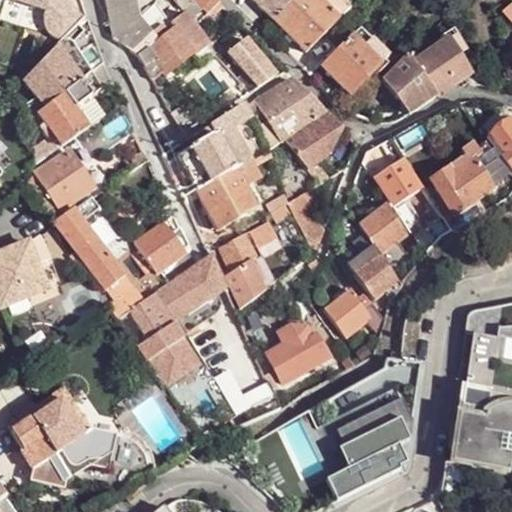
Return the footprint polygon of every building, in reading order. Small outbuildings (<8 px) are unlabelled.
[(2,0),(2,2),(45,16),(49,0),(2,0)] [(89,20),(80,0),(72,0),(50,22),(68,40),(89,20)] [(136,15),(132,0),(104,0),(111,39),(136,15)] [(170,0),(152,0),(145,7),(152,14),(158,21),(176,5),(170,0)] [(192,0),(170,0),(176,5),(182,11),(184,8),(192,0)] [(193,0),(192,0),(184,8),(193,20),(202,8),(193,0)] [(193,0),(202,8),(210,0),(193,0)] [(294,0),(250,0),(273,22),(294,0)] [(339,19),(318,0),(294,0),(273,22),(306,53),(327,32),(339,19)] [(349,8),(340,0),(318,0),(339,19),(343,15),(349,8)] [(152,14),(145,7),(136,15),(136,17),(142,24),(152,14)] [(511,7),(503,14),(511,23),(511,7)] [(0,16),(8,19),(11,12),(0,8),(0,16)] [(203,42),(184,15),(170,26),(172,30),(173,29),(190,51),(203,42)] [(151,35),(136,17),(113,40),(130,52),(151,35)] [(170,26),(149,39),(152,43),(172,30),(170,26)] [(43,64),(24,82),(36,100),(20,111),(28,123),(39,116),(71,93),(79,86),(81,85),(102,70),(106,67),(104,61),(95,39),(91,28),(73,46),(68,41),(62,46),(43,64)] [(139,58),(152,80),(164,71),(164,72),(190,53),(191,53),(190,51),(173,29),(172,30),(152,43),(145,48),(136,56),(139,58)] [(479,70),(453,30),(445,35),(448,40),(471,75),(479,70)] [(387,58),(359,31),(321,70),(349,97),(387,58)] [(236,35),(221,44),(227,53),(241,43),(238,39),(236,35)] [(265,62),(246,40),(242,42),(241,43),(227,53),(256,86),(259,89),(278,78),(265,62)] [(471,75),(448,40),(426,55),(413,65),(438,97),(460,83),(471,75)] [(214,56),(207,46),(203,42),(190,51),(191,53),(190,53),(199,67),(214,56)] [(145,48),(141,43),(130,52),(136,56),(145,48)] [(421,48),(407,58),(413,65),(426,55),(421,48)] [(164,71),(152,80),(159,93),(199,67),(190,53),(164,72),(164,71)] [(289,72),(273,56),(265,62),(278,78),(289,72)] [(393,71),(386,79),(384,81),(410,117),(410,116),(420,109),(438,97),(413,65),(407,58),(400,64),(393,71)] [(94,98),(113,84),(106,67),(102,70),(81,85),(91,99),(94,98)] [(256,102),(284,144),(285,144),(328,117),(292,82),(278,89),(256,102)] [(81,107),(91,99),(81,85),(79,86),(71,93),(81,107)] [(244,106),(245,108),(256,102),(278,89),(277,87),(244,106)] [(61,148),(95,126),(94,124),(81,107),(71,93),(39,116),(42,121),(49,130),(58,144),(61,148)] [(91,99),(81,107),(94,124),(106,116),(94,98),(91,99)] [(244,106),(210,127),(216,137),(217,137),(218,140),(231,132),(235,130),(238,128),(243,125),(252,120),(248,113),(245,108),(244,106)] [(42,121),(39,116),(28,123),(29,124),(30,130),(42,121)] [(328,117),(285,144),(294,154),(299,151),(302,156),(306,154),(319,145),(342,131),(328,117)] [(485,133),(489,138),(506,125),(502,120),(485,133)] [(487,140),(511,170),(511,125),(509,122),(506,125),(489,138),(487,140)] [(262,138),(267,135),(260,123),(256,125),(262,138)] [(390,144),(402,159),(426,144),(431,141),(421,126),(391,143),(390,144)] [(207,142),(216,137),(210,127),(202,133),(207,142)] [(49,130),(45,134),(54,146),(58,144),(49,130)] [(252,161),(253,161),(237,133),(233,136),(231,132),(218,140),(235,171),(252,161)] [(181,163),(197,191),(233,172),(235,171),(218,140),(217,137),(216,137),(207,142),(179,158),(181,163)] [(388,139),(379,144),(393,165),(395,168),(404,162),(402,159),(390,144),(391,143),(388,139)] [(474,148),(481,157),(487,153),(481,143),(474,148)] [(449,171),(453,177),(475,161),(476,162),(481,158),(481,157),(474,148),(473,146),(461,155),(464,160),(449,171)] [(273,160),(279,157),(272,147),(268,149),(270,152),(273,160)] [(364,166),(375,181),(391,171),(389,167),(375,147),(370,149),(364,166)] [(60,214),(94,191),(70,155),(50,166),(35,177),(39,183),(60,214)] [(142,169),(149,164),(146,158),(138,163),(142,169)] [(181,163),(179,158),(174,162),(169,165),(171,169),(181,163)] [(50,166),(45,159),(36,165),(27,188),(28,190),(39,183),(35,177),(50,166)] [(233,172),(243,189),(261,180),(252,161),(235,171),(233,172)] [(456,219),(495,190),(476,162),(475,161),(453,177),(449,171),(430,183),(456,219)] [(375,181),(394,209),(406,202),(423,191),(404,162),(395,168),(391,171),(375,181)] [(171,169),(183,199),(197,192),(197,191),(181,163),(171,169)] [(142,169),(118,185),(129,200),(157,182),(149,164),(142,169)] [(314,170),(310,173),(320,187),(327,183),(317,168),(314,170)] [(219,231),(255,212),(243,189),(233,172),(197,191),(197,192),(219,231)] [(314,257),(323,234),(311,211),(320,206),(312,192),(288,205),(314,257)] [(285,199),(275,205),(279,211),(287,206),(285,199)] [(408,229),(418,221),(406,202),(394,209),(408,229)] [(283,217),(290,213),(287,206),(279,211),(273,214),(271,216),(277,225),(285,221),(283,217)] [(405,232),(387,207),(384,209),(372,219),(360,227),(375,251),(376,253),(380,250),(405,232)] [(107,292),(123,281),(126,279),(75,213),(56,226),(107,292)] [(185,258),(191,254),(174,218),(162,227),(185,258)] [(443,219),(436,224),(445,237),(452,232),(443,219)] [(220,252),(232,275),(260,260),(280,249),(276,242),(267,225),(220,252)] [(158,276),(185,258),(162,227),(136,246),(158,276)] [(280,249),(295,240),(291,233),(276,242),(280,249)] [(201,239),(206,249),(222,240),(221,236),(220,235),(209,234),(201,239)] [(226,234),(220,235),(221,236),(222,240),(223,242),(228,239),(226,234)] [(0,251),(0,304),(1,308),(50,288),(30,240),(0,251)] [(421,248),(427,256),(430,252),(426,246),(421,248)] [(374,299),(398,281),(379,257),(376,253),(375,251),(354,266),(351,269),(374,299)] [(210,258),(194,270),(213,300),(225,292),(210,258)] [(226,281),(239,308),(275,283),(260,260),(232,275),(226,281)] [(157,295),(177,324),(213,300),(194,270),(157,295)] [(123,281),(107,292),(115,303),(116,304),(132,293),(123,281)] [(144,303),(135,291),(132,293),(116,304),(115,303),(110,307),(120,320),(129,314),(144,303)] [(323,312),(343,339),(366,324),(371,320),(365,313),(350,293),(323,312)] [(144,303),(129,314),(148,342),(139,349),(168,391),(201,370),(173,326),(177,324),(157,295),(144,303)] [(511,302),(476,310),(469,312),(466,316),(464,324),(443,463),(452,464),(450,478),(510,487),(511,476),(511,302)] [(380,339),(384,326),(371,309),(365,313),(371,320),(366,324),(380,339)] [(268,358),(284,386),(313,368),(328,360),(327,357),(314,340),(310,342),(305,331),(304,330),(290,330),(281,336),(286,346),(268,358)] [(313,368),(318,375),(336,364),(331,355),(327,357),(328,360),(313,368)] [(265,363),(258,366),(261,374),(264,379),(272,375),(265,363)] [(280,389),(272,375),(264,379),(271,393),(280,389)] [(341,418),(309,433),(335,486),(332,488),(341,506),(409,473),(400,453),(417,444),(424,390),(406,387),(398,389),(389,393),(384,396),(380,400),(378,411),(346,428),(341,418)] [(21,406),(12,413),(15,419),(5,427),(21,452),(19,454),(30,472),(42,464),(55,457),(62,469),(68,477),(88,464),(89,465),(105,454),(89,431),(62,390),(27,413),(21,406)] [(250,417),(254,424),(262,420),(258,413),(250,417)] [(55,457),(42,464),(51,476),(62,469),(55,457)]
